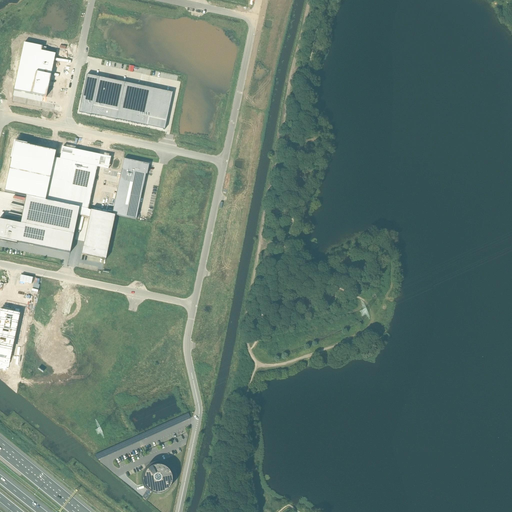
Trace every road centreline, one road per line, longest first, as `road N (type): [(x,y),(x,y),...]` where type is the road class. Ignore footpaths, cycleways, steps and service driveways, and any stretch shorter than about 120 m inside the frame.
road 1 (track): [(310,0),(242,331),(249,351)]
road 2 (unclassified): [(178,511),(199,408),(186,354),(192,303)]
road 3 (unclassified): [(192,303),(0,262)]
road 4 (track): [(200,511),(242,331)]
road 5 (unclassified): [(65,128),(223,161)]
road 6 (unclassified): [(223,161),(254,18)]
road 7 (unclassified): [(192,303),(223,161)]
road 8 (unclassified): [(91,0),(65,128)]
